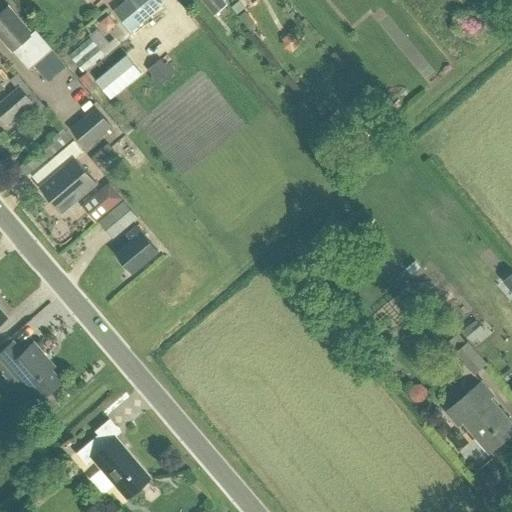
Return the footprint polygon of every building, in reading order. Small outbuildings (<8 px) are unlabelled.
[(157,0),(124,0),(113,9),(131,31),(162,5),(157,0)] [(201,0),(215,16),(227,6),(222,0),(201,0)] [(8,6),(0,13),(0,35),(30,69),(53,48),(36,29),(32,33),(9,7),(8,6)] [(97,36),(76,54),(88,69),(110,51),(97,36)] [(96,80),(111,98),(141,73),(126,56),(96,80)] [(80,78),(86,87),(94,82),(87,73),(80,78)] [(0,100),(0,122),(3,126),(30,103),(16,87),(0,100)] [(71,127),(88,147),(113,125),(96,105),(71,127)] [(75,157),(82,151),(74,141),(55,157),(63,167),(40,187),(62,213),(97,183),(75,157)] [(114,142),(104,153),(126,172),(141,155),(130,145),(124,152),(114,142)] [(96,194),(109,210),(123,198),(110,182),(96,194)] [(138,215),(123,198),(109,210),(98,220),(114,237),(138,215)] [(137,225),(127,233),(132,239),(117,252),(132,271),(158,250),(137,225)] [(475,318),(461,330),(468,339),(469,340),(483,329),(475,318)] [(454,350),(473,373),(486,361),(469,340),(468,339),(454,350)] [(11,341),(0,350),(0,370),(10,383),(15,377),(35,400),(58,380),(49,368),(52,365),(33,342),(21,352),(11,341)] [(464,419),(490,449),(511,430),(511,423),(490,397),(492,394),(481,380),(448,408),(460,423),(464,419)] [(115,436),(106,444),(98,434),(76,452),(86,464),(88,463),(87,461),(91,457),(126,497),(150,477),(139,464),(115,436)]
